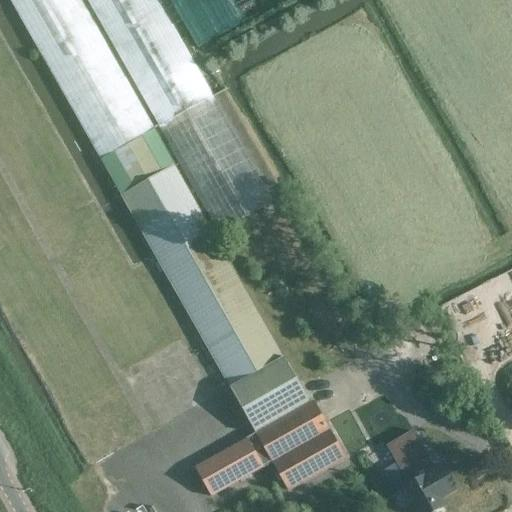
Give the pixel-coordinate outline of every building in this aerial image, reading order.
[(141,136),(153,129),(80,0),(10,0),(101,160),(114,153),(141,136)] [(86,0),(218,232),(271,202),(157,0),(86,0)] [(173,0),(197,48),(242,25),(229,0),(173,0)] [(284,358),(175,164),(163,172),(141,136),(114,153),(133,189),(121,196),(230,388),(229,389),(254,434),(309,403),(284,358)] [(289,490),(346,459),(314,400),(309,403),(254,434),(195,469),(211,497),(273,462),(289,490)] [(441,465),(434,470),(412,431),(386,446),(408,485),(403,488),(417,511),(433,511),(448,504),(444,498),(456,490),(441,465)]
